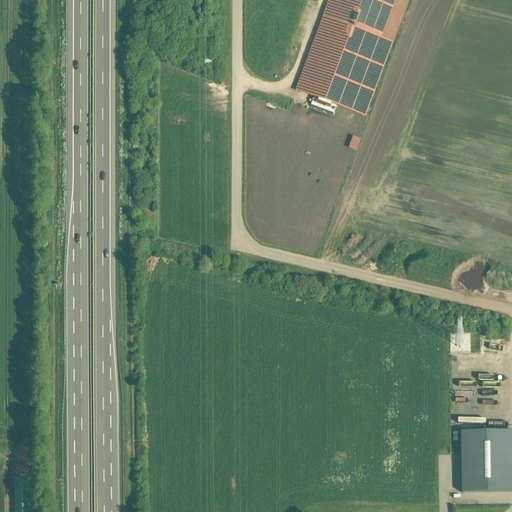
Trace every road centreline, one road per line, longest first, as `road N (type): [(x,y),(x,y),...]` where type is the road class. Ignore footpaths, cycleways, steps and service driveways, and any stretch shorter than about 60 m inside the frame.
road 1 (motorway): [(106,511),(103,0)]
road 2 (motorway): [(82,0),(83,511)]
